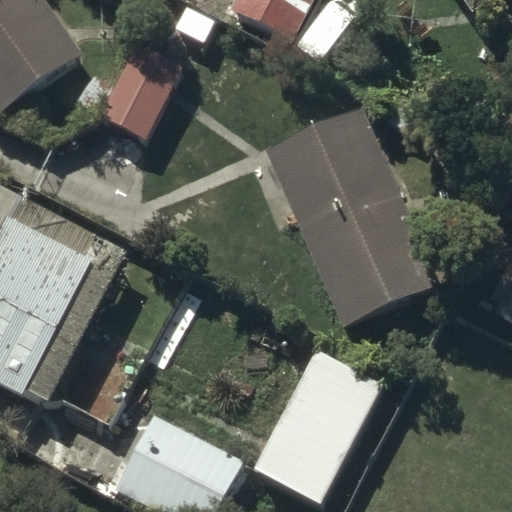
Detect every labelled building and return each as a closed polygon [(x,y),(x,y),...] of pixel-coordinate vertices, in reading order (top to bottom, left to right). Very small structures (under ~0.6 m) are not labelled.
[(87,65),(41,0),(0,0),(0,122),(1,124),(87,65)] [(233,0),(199,0),(226,13),(233,0)] [(316,0),(242,0),(234,17),(293,47),(316,0)] [(457,0),(475,25),(511,0),(457,0)] [(216,30),(189,16),(179,35),(205,50),(216,30)] [(182,76),(139,53),(102,124),(146,146),(182,76)] [(114,93),(98,82),(81,106),(97,117),(114,93)] [(448,292),(369,117),(274,160),(353,334),(448,292)] [(19,206),(0,195),(0,387),(25,400),(93,272),(8,227),(19,206)] [(511,292),(496,322),(511,330),(511,292)] [(325,511),(386,397),(321,364),(259,482),(317,511),(325,511)] [(224,511),(245,472),(157,427),(121,497),(149,511),(224,511)]
